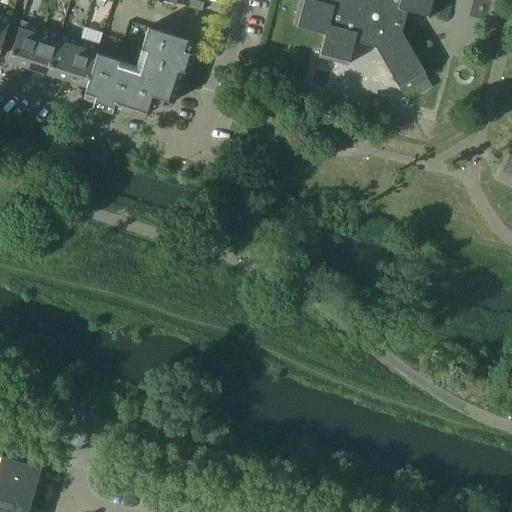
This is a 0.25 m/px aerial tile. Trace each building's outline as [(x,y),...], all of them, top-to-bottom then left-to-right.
[(204,2),(196,0),(190,0),(189,7),(202,11),(204,2)] [(318,0),(300,0),(294,24),(325,33),(319,56),(348,64),(355,41),(376,46),(402,92),(428,77),(402,31),(403,25),(399,24),(401,17),(405,18),(407,10),(431,16),(435,0),(327,0),(327,2),(318,0)] [(0,13),(0,52),(11,17),(0,13)] [(8,61),(28,67),(41,26),(21,20),(8,61)] [(28,67),(48,74),(61,32),(41,26),(28,67)] [(80,39),(67,80),(87,86),(98,53),(104,32),(85,26),(81,39),(80,39)] [(98,53),(87,86),(83,97),(145,117),(150,99),(149,99),(147,96),(155,92),(157,95),(156,96),(173,102),(193,41),(148,27),(141,48),(142,49),(136,66),(119,60),(98,53)] [(48,74),(67,80),(80,39),(61,32),(48,74)] [(415,85),(420,93),(432,86),(427,78),(415,85)] [(1,455),(0,459),(0,476),(36,487),(42,466),(1,455)] [(0,476),(0,497),(30,506),(36,487),(0,476)] [(0,497),(0,511),(28,511),(30,506),(0,497)]
